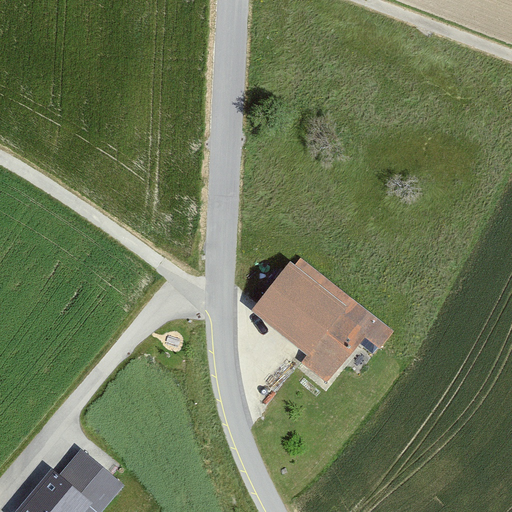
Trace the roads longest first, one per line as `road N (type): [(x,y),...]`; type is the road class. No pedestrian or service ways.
road 1 (tertiary): [(236,0),(224,362),(242,439),(276,511)]
road 2 (track): [(0,154),(148,251),(221,311)]
road 3 (track): [(366,0),(511,56)]
